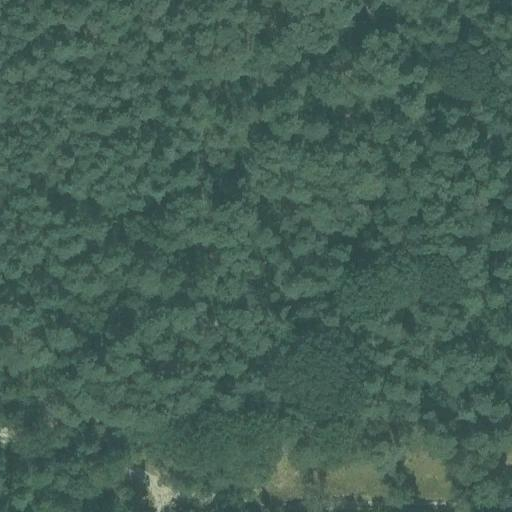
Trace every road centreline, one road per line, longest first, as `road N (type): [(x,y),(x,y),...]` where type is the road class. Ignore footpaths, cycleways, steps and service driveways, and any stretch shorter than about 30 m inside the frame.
road 1 (track): [(0,437),(63,439),(164,479),(511,484)]
road 2 (track): [(0,425),(124,402),(511,396)]
road 3 (track): [(511,164),(355,0)]
